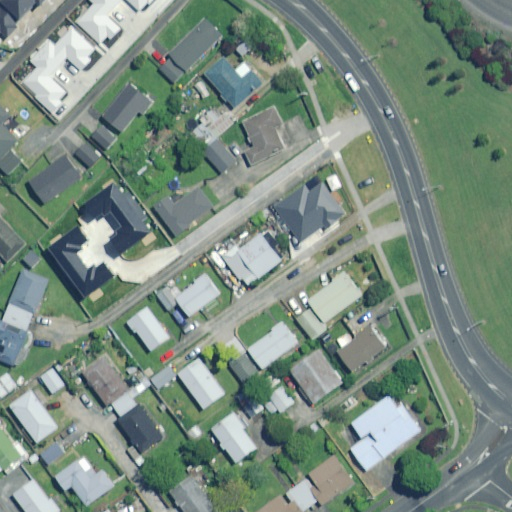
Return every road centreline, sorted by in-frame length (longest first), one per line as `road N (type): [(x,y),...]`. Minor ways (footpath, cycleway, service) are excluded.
road 1 (tertiary): [(292,0),(375,99),(454,324),(471,359),(511,402)]
road 2 (unknown): [(273,448),(424,336),(454,324)]
road 3 (unknown): [(94,91),(176,0)]
